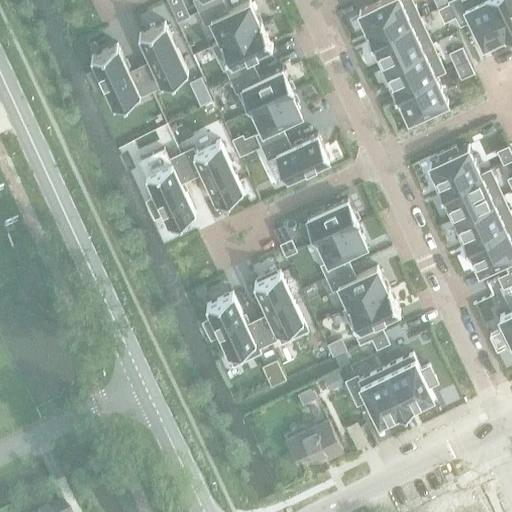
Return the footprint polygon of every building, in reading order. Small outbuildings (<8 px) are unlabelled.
[(196,0),(200,9),(219,0),(196,0)] [(224,0),(219,0),(200,9),(206,21),(212,18),(216,27),(221,39),(260,21),(250,0),(247,0),(229,9),(224,0)] [(413,0),(380,0),(359,9),(368,28),(367,29),(369,31),(371,37),(420,14),(413,0)] [(449,0),(450,1),(456,13),(460,22),(471,17),(484,45),(506,34),(506,36),(507,35),(490,0),(449,0)] [(511,0),(490,0),(507,35),(511,32),(511,0)] [(450,1),(439,6),(446,18),(456,13),(450,1)] [(420,14),(371,37),(374,44),(375,46),(376,45),(385,63),(432,41),(420,14)] [(165,20),(139,32),(152,59),(141,64),(152,87),(189,70),(165,20)] [(221,39),(213,43),(224,67),(227,65),(231,76),(255,65),(250,55),(273,44),(262,20),(260,21),(221,39)] [(432,41),(385,63),(393,81),(392,82),(393,84),(396,90),(445,68),(432,41)] [(92,54),(115,104),(116,104),(152,87),(141,64),(130,69),(118,42),(92,54)] [(463,44),(451,50),(457,62),(469,56),(463,44)] [(469,56),(457,62),(462,74),(474,68),(469,56)] [(232,76),(237,88),(239,88),(247,106),(252,104),(253,107),(294,88),(283,66),(260,76),(255,65),(232,76)] [(445,68),(396,90),(399,97),(400,99),(401,98),(410,117),(421,112),(437,105),(449,99),(437,72),(445,69),(445,68)] [(294,88),(253,107),(263,129),(257,132),(263,143),(286,133),(281,122),(303,112),(293,90),(294,89),(294,88)] [(286,133),(263,143),(269,155),(277,151),(289,176),(330,157),(318,131),(291,144),(286,133)] [(194,145),(182,151),(192,174),(203,169),(218,200),(244,188),(220,138),(196,149),(194,145)] [(442,156),(430,162),(439,181),(438,181),(439,183),(442,189),(491,167),(490,166),(482,170),(469,143),(457,149),(442,156)] [(511,149),(509,144),(499,148),(504,160),(505,160),(511,156),(511,149)] [(172,160),(147,172),(157,194),(164,209),(170,222),(196,210),(181,179),(192,174),(182,151),(170,156),(172,160)] [(491,167),(442,189),(445,196),(446,198),(447,197),(455,215),(503,193),(491,167)] [(511,212),(503,193),(455,215),(463,233),(463,234),(464,236),(467,242),(469,241),(506,224),(511,221),(511,212)] [(348,196),(308,215),(318,238),(359,219),(348,196)] [(359,219),(318,238),(328,260),(323,262),(328,274),(351,263),(346,253),(368,242),(358,221),(359,220),(359,219)] [(469,241),(467,242),(470,249),(471,251),(471,250),(480,269),(505,258),(510,269),(511,268),(511,267),(511,221),(506,224),(469,241)] [(284,222),(274,226),(286,253),(296,248),(284,222)] [(351,263),(328,274),(333,286),(339,284),(349,304),(345,306),(345,307),(390,286),(390,285),(388,286),(378,264),(356,274),(351,263)] [(258,278),(255,280),(269,311),(258,316),(269,339),(280,334),(282,339),(308,327),(281,268),(277,270),(276,268),(257,277),(258,278)] [(510,269),(500,274),(504,284),(511,280),(511,269),(511,268),(510,269)] [(504,284),(500,285),(511,308),(500,314),(506,326),(511,338),(511,280),(504,284)] [(390,286),(345,307),(356,330),(361,341),(372,335),(385,330),(380,319),(401,309),(390,286)] [(233,290),(207,302),(213,315),(220,331),(235,361),(260,349),(258,344),(269,339),(258,316),(247,321),(233,290)] [(385,330),(372,335),(377,346),(389,340),(385,330)] [(342,336),(328,343),(334,354),(347,347),(342,336)] [(413,351),(386,364),(407,408),(414,405),(416,404),(416,403),(434,394),(429,382),(421,367),(413,351)] [(358,372),(346,378),(357,401),(368,396),(380,420),(399,411),(399,412),(401,411),(407,408),(386,364),(360,377),(358,372)] [(339,369),(324,377),(330,389),(346,381),(339,369)] [(318,395),(313,385),(298,392),(303,403),(318,395)] [(344,448),(328,417),(287,437),(301,465),(328,453),(329,455),(344,448)] [(349,422),(359,445),(370,440),(360,417),(349,422)]
